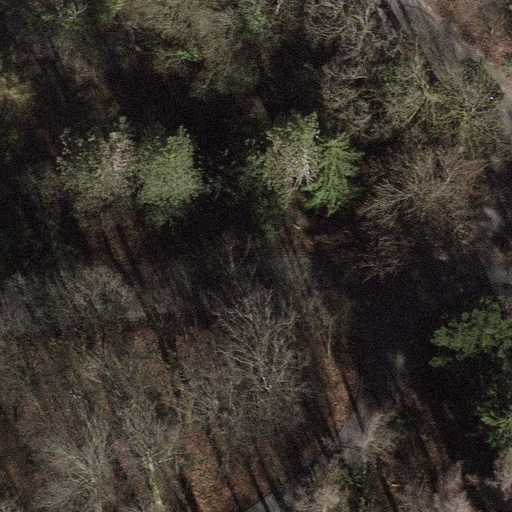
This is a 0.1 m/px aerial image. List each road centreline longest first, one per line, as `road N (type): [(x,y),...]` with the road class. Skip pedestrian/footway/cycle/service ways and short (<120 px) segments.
road 1 (residential): [(0,316),(511,276)]
road 2 (track): [(250,511),(366,437),(415,278)]
road 3 (residential): [(363,0),(511,147)]
